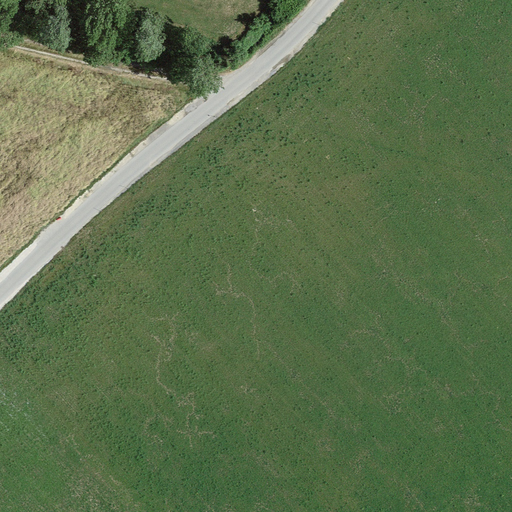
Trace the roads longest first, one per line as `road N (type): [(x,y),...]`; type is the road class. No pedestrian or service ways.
road 1 (unclassified): [(0,292),(73,218),(324,0)]
road 2 (track): [(0,41),(230,87)]
